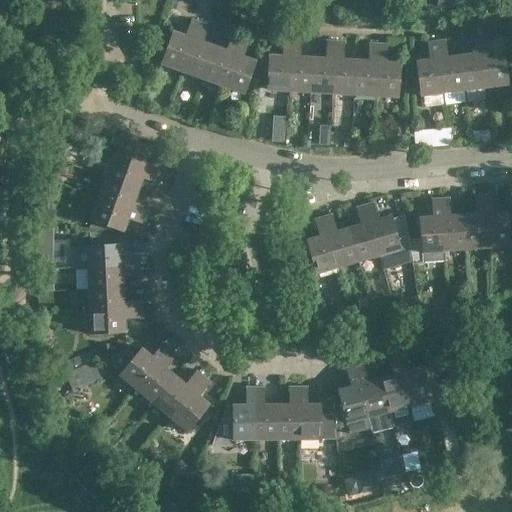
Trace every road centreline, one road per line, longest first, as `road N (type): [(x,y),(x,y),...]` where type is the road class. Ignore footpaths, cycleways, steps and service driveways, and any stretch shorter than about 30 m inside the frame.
road 1 (residential): [(511,154),(291,162),(187,140)]
road 2 (unclassified): [(511,23),(395,32),(275,29),(192,0)]
road 3 (residential): [(187,140),(90,110),(78,0)]
road 4 (unclassified): [(255,345),(211,349),(173,331),(160,287),(162,220)]
road 5 (unclassified): [(255,345),(250,282),(236,247),(209,224),(162,220)]
